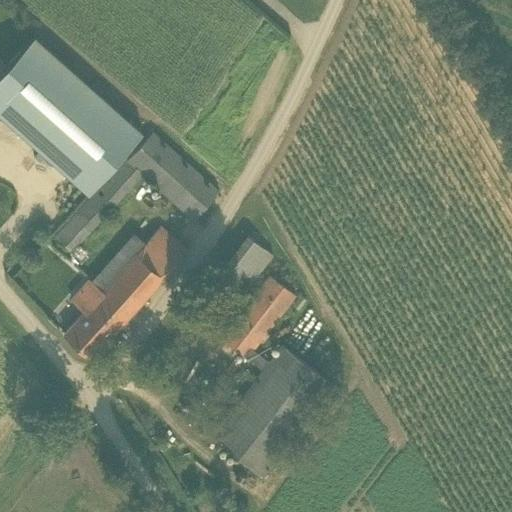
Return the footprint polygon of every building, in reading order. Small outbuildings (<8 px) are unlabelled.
[(42,26),(0,69),(0,98),(91,185),(147,126),(42,26)] [(194,219),(219,189),(152,131),(127,158),(55,235),(71,250),(142,174),(194,219)] [(229,266),(257,277),(269,245),(241,234),(229,266)] [(91,357),(174,262),(147,240),(145,241),(102,289),(89,277),(71,298),(84,310),(64,332),(91,357)] [(221,337),(246,357),(253,348),(297,291),(271,272),(221,337)] [(253,348),(246,357),(262,369),(211,435),(262,475),(333,383),(282,344),(269,361),(253,348)]
